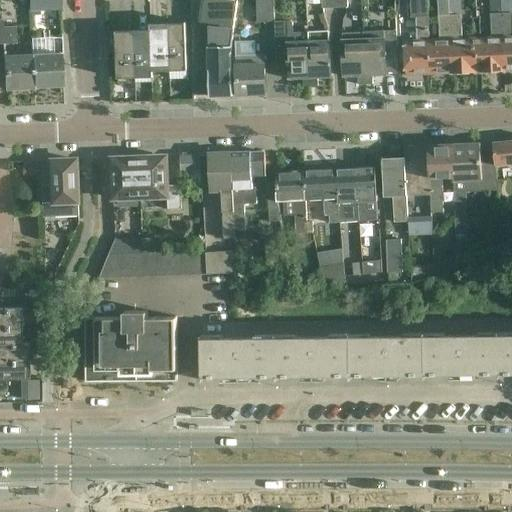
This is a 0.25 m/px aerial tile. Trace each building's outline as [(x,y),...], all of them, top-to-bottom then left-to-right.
[(194,75),(194,95),(209,95),(210,97),(233,96),(232,76),(231,57),(234,30),(238,2),(225,0),(203,0),(201,24),(195,24),(195,46),(194,75)] [(275,22),(273,0),(256,0),(258,23),(275,22)] [(335,8),(335,0),(321,0),(322,9),(335,8)] [(347,0),(335,0),(335,8),(348,8),(347,0)] [(430,39),(427,0),(411,0),(411,18),(416,18),(416,42),(405,42),(406,74),(429,73),(428,39),(430,39)] [(430,39),(428,39),(429,73),(452,72),(448,0),(438,0),(440,39),(430,39)] [(461,0),(448,0),(452,72),(452,74),(478,73),(477,37),(463,38),(461,0)] [(501,0),(490,0),(492,37),(477,37),(478,73),(505,71),(505,70),(502,13),(501,0)] [(511,0),(501,0),(502,13),(505,70),(511,69),(511,0)] [(0,19),(0,45),(17,45),(16,28),(3,28),(2,19),(0,19)] [(293,24),(290,22),(275,22),(275,36),(277,62),(289,61),(289,79),(303,78),(303,87),(311,87),(308,33),(293,33),(293,24)] [(186,23),(168,24),(170,71),(187,70),(186,23)] [(153,78),(151,24),(150,24),(150,30),(134,31),(135,78),(153,78)] [(170,71),(168,24),(151,24),(153,78),(153,72),(170,71)] [(118,79),(135,78),(134,31),(116,31),(116,32),(108,32),(109,52),(117,52),(118,79)] [(384,38),(364,39),(366,85),(373,84),(373,75),(386,75),(386,57),(398,57),(397,31),(384,31),(384,38)] [(330,40),(330,32),(308,33),(311,87),(318,87),(318,78),(332,77),(330,40)] [(364,39),(364,33),(342,34),(343,40),(344,77),(358,76),(358,85),(366,85),(364,39)] [(235,42),(237,76),(237,96),(254,95),(254,94),(266,94),(264,55),(256,55),(255,41),(235,42)] [(60,54),(33,55),(35,89),(62,87),(60,54)] [(35,89),(33,55),(4,57),(6,90),(35,89)] [(511,140),(494,142),(496,162),(497,168),(511,166),(511,140)] [(482,163),(481,143),(454,144),(455,168),(453,168),(453,178),(453,181),(456,235),(468,234),(466,192),(499,191),(495,162),(482,163)] [(455,168),(454,144),(428,145),(431,195),(431,213),(442,213),(441,178),(453,178),(453,168),(455,168)] [(406,196),(431,195),(428,145),(404,146),(405,158),(406,196)] [(266,176),(265,152),(231,154),(236,232),(246,231),(245,204),(257,204),(256,188),(252,188),(252,176),(266,176)] [(209,154),(209,155),(211,191),(222,191),(224,239),(236,239),(236,232),(231,154),(231,153),(209,154)] [(201,170),(200,155),(181,156),(181,171),(201,170)] [(167,186),(166,158),(166,157),(139,158),(141,198),(167,197),(168,210),(182,209),(181,185),(167,186)] [(139,158),(114,158),(112,159),(114,199),(141,198),(139,158)] [(406,196),(405,158),(383,159),(385,197),(394,196),(395,223),(407,222),(407,219),(406,196)] [(79,216),(77,166),(77,160),(53,161),(53,166),(42,167),(42,185),(44,218),(56,217),(79,216)] [(378,200),(376,167),(355,168),(359,222),(378,220),(378,200)] [(359,222),(355,168),(336,169),(339,223),(359,222)] [(339,223),(336,169),(304,171),(306,200),(325,199),(325,215),(330,215),(330,223),(339,223)] [(306,200),(304,171),(276,173),(276,182),(267,182),(269,215),(280,215),(280,201),(285,201),(286,217),(297,216),(298,235),(313,234),(313,223),(307,223),(306,200)] [(407,222),(408,236),(432,235),(432,218),(407,219),(407,222)] [(388,273),(403,272),(401,240),(387,240),(388,273)] [(286,250),(266,251),(267,271),(288,270),(286,250)] [(194,275),(193,251),(181,252),(182,276),(194,275)] [(206,251),(193,251),(194,275),(208,274),(206,253),(206,251)] [(237,251),(206,253),(208,274),(238,273),(237,251)] [(170,276),(169,252),(157,253),(158,277),(170,276)] [(182,276),(181,252),(169,252),(170,276),(182,276)] [(146,277),(145,253),(133,254),(134,278),(146,277)] [(158,277),(157,253),(145,253),(146,277),(158,277)] [(122,278),(121,254),(109,255),(99,279),(122,278)] [(134,278),(133,254),(121,254),(122,278),(134,278)] [(382,260),(363,263),(364,275),(383,273),(382,260)] [(364,275),(363,263),(353,264),(354,276),(364,275)] [(344,264),(320,268),(323,287),(347,284),(344,264)] [(21,309),(21,308),(0,308),(0,326),(18,327),(21,327),(21,326),(14,326),(14,321),(18,321),(18,309),(21,309)] [(178,381),(177,317),(155,317),(155,323),(148,323),(148,311),(126,311),(126,317),(85,318),(86,382),(128,382),(128,375),(146,375),(146,382),(178,381)] [(18,338),(18,327),(0,326),(0,344),(25,344),(28,344),(28,343),(14,343),(14,338),(18,338)] [(500,378),(498,332),(497,332),(498,335),(468,336),(468,335),(457,335),(457,336),(425,336),(425,333),(425,378),(426,378),(426,374),(451,374),(451,378),(474,378),(474,374),(499,374),(499,378),(500,378)] [(511,335),(499,335),(499,332),(498,332),(500,378),(500,374),(511,373),(511,335)] [(425,378),(425,333),(424,333),(424,336),(393,337),(393,336),(382,336),(382,337),(351,337),(351,334),(350,334),(351,379),(352,379),(352,375),(376,375),(377,379),(400,379),(400,375),(425,374),(425,378)] [(351,379),(350,334),(349,334),(350,337),(319,338),(319,337),(308,337),(308,338),(277,338),(277,335),(277,380),(278,380),(278,376),(302,376),(302,380),(326,380),(326,376),(351,375),(351,379)] [(277,380),(277,335),(276,335),(276,338),(245,339),(245,338),(203,338),(203,335),(202,335),(202,381),(203,381),(203,377),(228,377),(228,381),(252,380),(252,376),(277,376),(276,380),(277,380)] [(25,355),(25,344),(0,344),(0,360),(20,360),(20,355),(25,355)] [(28,360),(20,360),(0,360),(0,379),(28,379),(28,378),(21,378),(21,373),(27,373),(27,370),(28,370),(28,360)]
